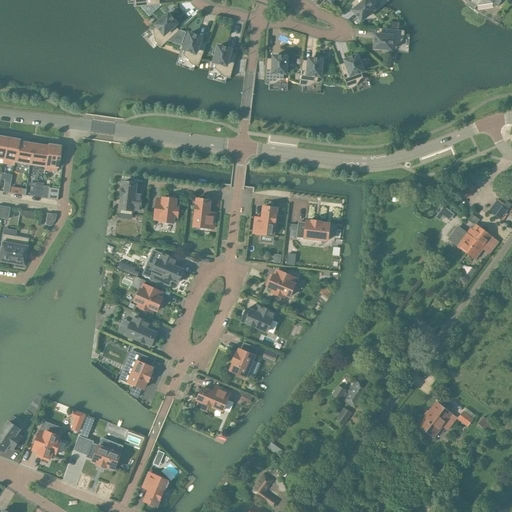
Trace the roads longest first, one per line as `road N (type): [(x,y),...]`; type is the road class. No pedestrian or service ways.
road 1 (residential): [(311,511),(511,240)]
road 2 (residential): [(489,123),(387,159),(243,146)]
road 3 (residential): [(0,277),(24,281),(61,219),(75,124)]
road 4 (residential): [(122,511),(187,356)]
road 5 (residential): [(290,0),(351,33),(258,21)]
road 6 (residential): [(243,146),(90,126)]
road 7 (residential): [(0,468),(122,511)]
road 8 (residential): [(258,21),(243,146)]
